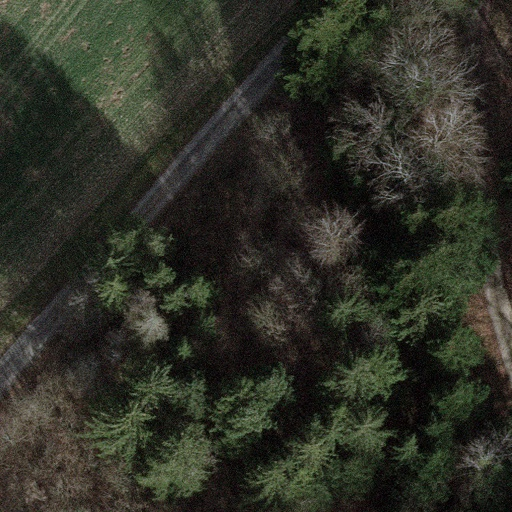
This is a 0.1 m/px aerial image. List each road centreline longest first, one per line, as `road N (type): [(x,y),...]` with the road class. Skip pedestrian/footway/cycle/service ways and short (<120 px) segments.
road 1 (track): [(0,357),(320,0)]
road 2 (track): [(511,288),(485,0)]
